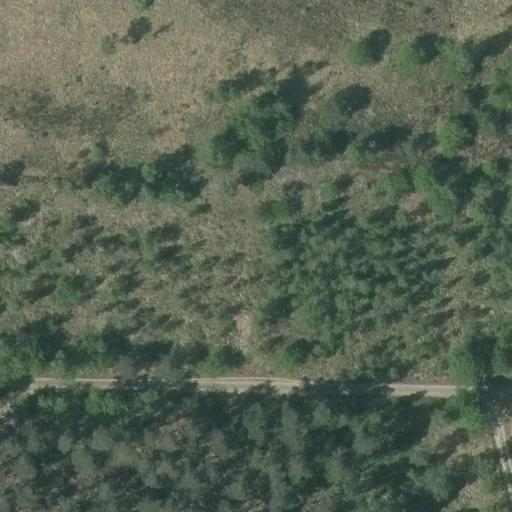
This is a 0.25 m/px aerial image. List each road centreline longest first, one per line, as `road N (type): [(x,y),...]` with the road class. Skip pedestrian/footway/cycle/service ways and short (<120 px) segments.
road 1 (track): [(0,162),(185,183),(511,155)]
road 2 (track): [(0,379),(511,394)]
